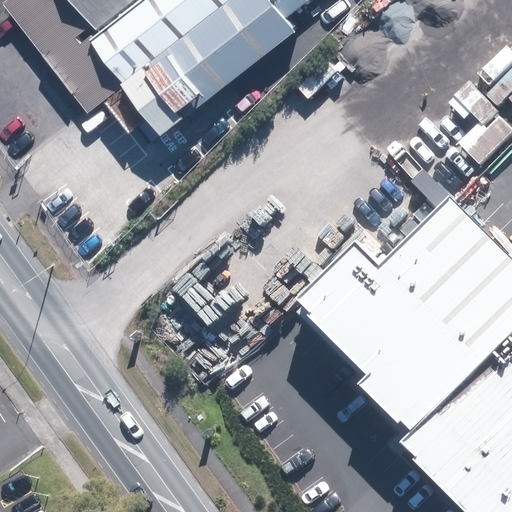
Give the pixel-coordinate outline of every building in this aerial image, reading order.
[(103,35),(74,0),(2,0),(0,2),(0,7),(90,120),(140,81),(137,79),(103,35)] [(74,0),(103,35),(147,0),(74,0)] [(147,0),(103,35),(137,79),(236,0),(147,0)] [(236,0),(137,79),(140,81),(183,136),(308,38),(277,0),(236,0)] [(279,0),(300,26),(333,0),(279,0)] [(392,0),(416,29),(450,0),(392,0)] [(150,202),(118,167),(58,220),(90,256),(150,202)] [(414,466),(462,511),(511,511),(511,256),(447,195),(378,268),(348,239),(281,309),(429,450),(414,466)] [(219,369),(234,354),(218,338),(209,346),(196,333),(205,325),(189,308),(186,312),(175,301),(153,323),(212,384),(223,373),(219,369)]
